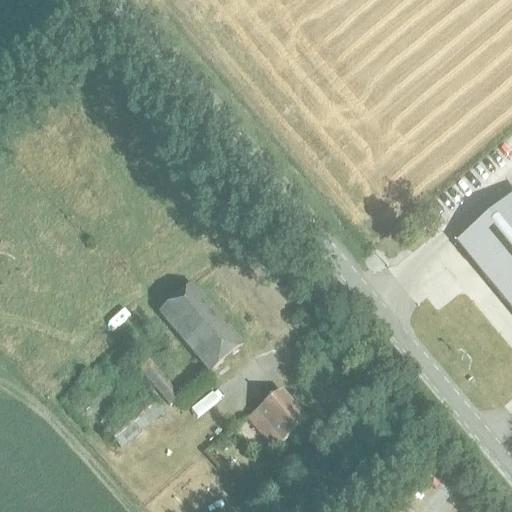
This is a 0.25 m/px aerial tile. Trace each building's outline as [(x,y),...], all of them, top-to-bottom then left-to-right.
[(511,198),(456,245),(511,312),(511,198)] [(158,317),(208,377),(244,347),(193,287),(158,317)] [(120,328),(141,311),(133,302),(113,319),(120,328)] [(132,364),(171,410),(182,400),(143,354),(132,364)] [(271,433),(282,446),(308,423),(282,392),(247,421),(263,440),(271,433)] [(105,432),(121,451),(165,414),(149,395),(105,432)]
